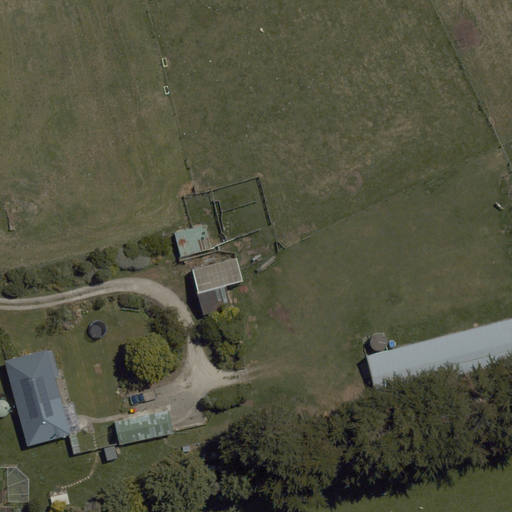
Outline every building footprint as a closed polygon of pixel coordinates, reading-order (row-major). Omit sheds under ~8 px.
[(178,229),(184,255),(215,248),(209,222),(178,229)] [(239,255),(191,267),(198,296),(247,283),(239,255)] [(511,315),(369,354),(382,405),(511,369),(511,315)] [(57,380),(64,377),(54,344),(3,358),(28,445),(79,430),(71,401),(64,403),(57,380)] [(116,420),(118,431),(77,440),(80,453),(125,443),(177,431),(172,408),(116,420)]
